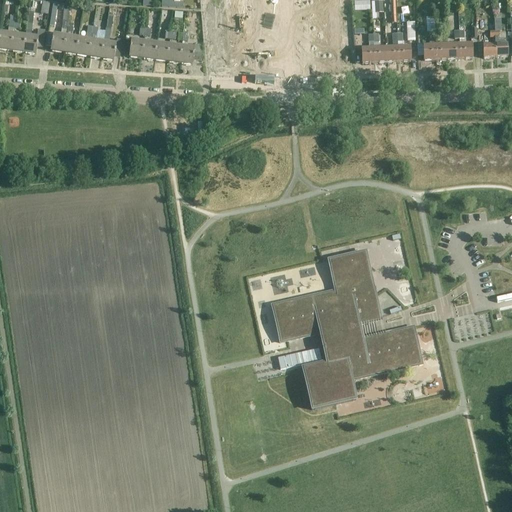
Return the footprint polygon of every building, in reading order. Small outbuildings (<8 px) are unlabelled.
[(311,0),(312,9),(331,8),(329,0),(311,0)] [(374,2),(375,14),(383,14),(382,2),(374,2)] [(53,35),(50,52),(63,54),(68,24),(69,16),(70,5),(69,5),(64,4),(64,7),(63,7),(62,23),(61,30),(60,37),(53,35)] [(109,8),(107,24),(111,24),(112,25),(113,17),(115,18),(117,9),(109,8)] [(233,22),(250,20),(249,8),(232,9),(233,22)] [(313,23),(332,22),(331,8),(312,9),(313,23)] [(233,34),(251,33),(250,20),(233,22),(233,34)] [(314,37),(333,36),(332,22),(313,23),(314,37)] [(103,43),(100,60),(105,61),(113,62),(114,58),(119,59),(122,41),(116,40),(115,45),(109,44),(111,31),(112,25),(111,24),(107,24),(106,24),(106,23),(105,30),(103,43)] [(68,24),(63,54),(75,56),(78,39),(71,38),(73,24),(68,24)] [(78,39),(75,56),(78,57),(88,58),(93,28),(87,27),(85,40),(80,40),(78,39)] [(93,28),(88,58),(91,59),(100,60),(103,43),(97,42),(98,28),(96,28),(93,28)] [(25,37),(23,54),(27,55),(36,56),(37,48),(42,49),(45,32),(37,31),(36,39),(30,38),(30,32),(26,32),(25,32),(24,37),(25,37)] [(498,32),(494,33),(494,39),(495,47),(495,59),(507,59),(506,40),(498,40),(498,32)] [(0,33),(0,51),(10,53),(13,36),(2,34),(0,33)] [(234,47),(253,45),(251,33),(233,34),(234,47)] [(428,41),(429,47),(422,48),(423,62),(436,62),(435,47),(435,41),(434,33),(430,33),(430,41),(428,41)] [(13,36),(10,53),(14,53),(23,54),(25,37),(24,37),(16,36),(13,36)] [(315,51),(334,50),(333,36),(314,37),(315,51)] [(373,44),(373,50),(361,50),(361,65),(374,64),(372,36),(367,36),(368,44),(373,44)] [(378,36),(372,36),(374,64),(386,64),(385,49),(378,50),(378,36)] [(131,42),(128,59),(141,60),(143,43),(131,42)] [(143,43),(141,60),(143,60),(154,62),(156,45),(145,43),(143,43)] [(156,45),(154,62),(157,62),(167,63),(169,46),(159,45),(156,45)] [(181,48),(179,65),(185,66),(192,66),(193,61),(200,62),(202,46),(194,45),(194,49),(187,49),(181,48)] [(235,59),(254,58),(253,45),(234,47),(235,59)] [(471,45),(459,46),(460,61),(472,60),(471,45)] [(169,46),(167,63),(171,64),(179,65),(181,48),(173,47),(169,46)] [(459,46),(447,47),(448,61),(460,61),(459,46)] [(447,47),(435,47),(436,62),(448,61),(447,47)] [(495,47),(482,47),(483,60),(495,59),(495,47)] [(410,48),(397,49),(398,63),(410,63),(410,48)] [(397,49),(385,49),(386,64),(398,63),(397,49)] [(316,65),(335,64),(334,50),(315,51),(316,65)] [(236,72),(255,70),(254,58),(235,59),(236,72)] [(301,369),(311,411),(335,406),(356,401),(351,382),(422,366),(418,350),(413,351),(408,329),(362,340),(361,334),(359,329),(359,326),(380,319),(375,297),(365,253),(350,256),(327,261),(334,292),(276,305),(281,327),(276,328),(280,344),(287,343),(320,335),(322,345),(326,363),(301,369)] [(301,273),(282,275),(283,291),(297,290),(297,281),(302,281),(301,273)] [(262,286),(270,285),(270,277),(261,278),(262,286)] [(412,298),(400,301),(402,308),(413,305),(412,298)] [(271,306),(276,328),(281,327),(276,305),(271,306)] [(359,326),(359,329),(381,324),(380,319),(359,326)] [(408,329),(413,351),(418,350),(413,328),(408,329)] [(318,350),(277,359),(280,372),(301,367),(321,362),(318,350)]
